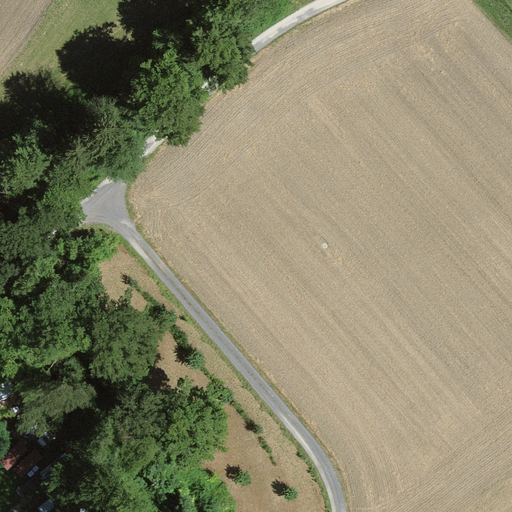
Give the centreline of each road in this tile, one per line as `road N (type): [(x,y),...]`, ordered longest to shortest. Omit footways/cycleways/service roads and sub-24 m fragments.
road 1 (track): [(104,202),(315,446),(343,511)]
road 2 (track): [(104,202),(240,46),(329,0)]
road 3 (track): [(0,299),(104,202)]
